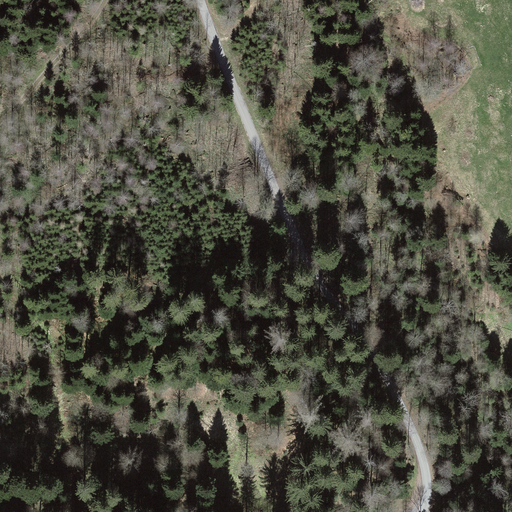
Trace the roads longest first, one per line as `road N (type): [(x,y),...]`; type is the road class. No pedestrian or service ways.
road 1 (unclassified): [(200,0),(284,211),(414,437),(421,471),(412,511)]
road 2 (track): [(104,0),(72,49),(0,121)]
